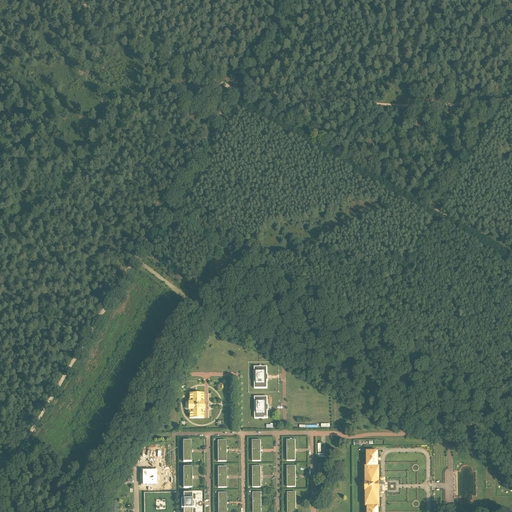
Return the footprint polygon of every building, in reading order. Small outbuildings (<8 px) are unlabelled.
[(267,367),(254,367),(254,389),(267,388),(267,367)] [(204,402),(204,393),(189,393),(189,402),(188,402),(188,410),(189,410),(189,419),(204,418),(204,410),(205,410),(205,402),(204,402)] [(267,397),(254,397),(255,419),(268,419),(267,397)] [(226,440),(217,440),(218,462),(226,461),(226,440)] [(261,440),(252,440),(252,461),(261,461),(261,440)] [(295,440),(287,440),(287,461),(295,461),(295,440)] [(191,441),(183,441),(183,462),(192,462),(191,441)] [(379,467),(378,467),(378,451),(367,451),(367,467),(365,467),(366,506),(367,506),(367,511),(378,511),(379,506),(380,506),(379,467)] [(261,466),(252,466),(252,487),(261,487),(261,466)] [(295,466),(287,466),(287,487),(296,487),(295,466)] [(192,467),(183,467),(183,488),(192,488),(192,467)] [(226,467),(218,467),(218,488),(226,488),(226,467)] [(156,470),(142,470),(142,485),(156,485),(156,470)] [(261,511),(261,492),(252,493),(252,511),(261,511)] [(295,511),(296,492),(287,492),(287,511),(295,511)] [(192,511),(192,493),(183,493),(183,499),(181,499),(181,509),(183,508),(183,511),(192,511)] [(226,511),(227,493),(218,493),(218,511),(226,511)] [(119,511),(121,511),(121,508),(119,508),(119,501),(110,501),(111,508),(109,508),(109,511),(119,511)]
